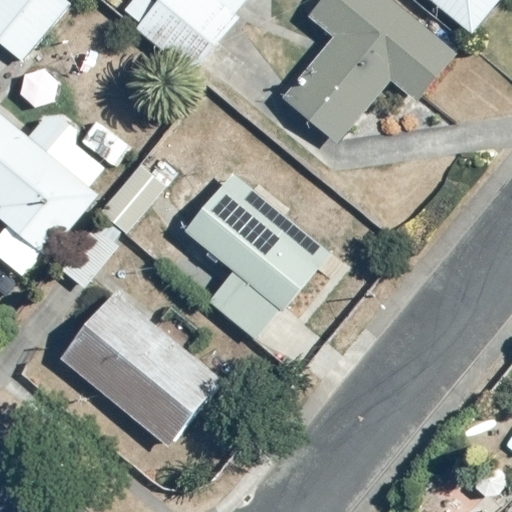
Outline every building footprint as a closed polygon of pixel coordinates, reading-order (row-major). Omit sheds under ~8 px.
[(73,5),(67,0),(0,0),(0,42),(25,63),(73,5)] [(199,76),(244,20),(239,15),(251,0),(166,0),(163,4),(157,0),(131,0),(121,13),(199,76)] [(458,52),(392,0),(319,0),(306,17),(331,36),(281,97),(337,143),(391,78),(419,100),(458,52)] [(430,0),(471,33),(498,0),(430,0)] [(0,110),(0,219),(46,258),(100,193),(0,110)] [(332,252),(234,173),(185,233),(282,312),(332,252)] [(126,244),(99,222),(62,267),(89,289),(126,244)] [(224,377),(117,290),(60,360),(168,446),(224,377)]
